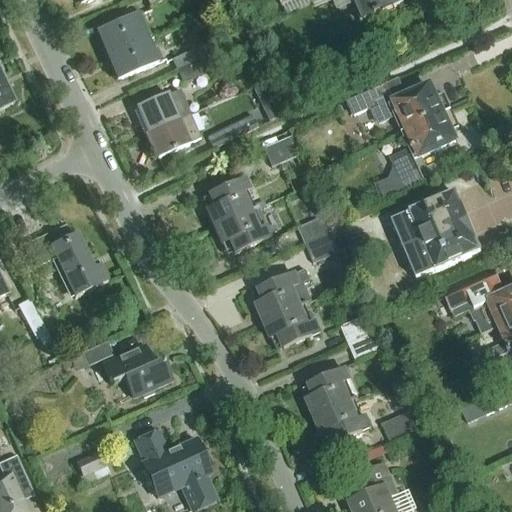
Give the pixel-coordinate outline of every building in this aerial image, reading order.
[(168,0),(144,0),(148,9),(168,0)] [(352,0),(363,23),(373,18),(374,20),(379,18),(379,16),(403,6),(400,0),(352,0)] [(99,35),(109,59),(146,44),(135,19),(99,35)] [(170,62),(175,73),(206,59),(209,57),(208,55),(217,51),(214,42),(204,47),(204,46),(170,62)] [(156,68),(146,44),(109,59),(119,83),(156,68)] [(211,71),(206,59),(175,73),(181,85),(211,71)] [(0,79),(0,112),(13,106),(0,79)] [(396,85),(348,107),(354,121),(373,112),(379,127),(394,120),(395,123),(400,120),(407,135),(450,115),(442,96),(434,100),(430,91),(404,103),(396,85)] [(147,138),(189,119),(180,96),(169,101),(168,99),(136,113),(147,138)] [(400,161),(391,165),(397,179),(403,192),(423,184),(414,165),(455,146),(450,135),(458,132),(450,115),(407,135),(414,151),(399,158),(400,161)] [(251,117),(205,140),(211,152),(264,126),(260,120),(253,123),(251,117)] [(189,150),(189,148),(200,144),(189,119),(147,138),(158,163),(189,150)] [(290,141),(262,153),(270,172),(298,160),(290,141)] [(397,179),(377,187),(383,200),(403,192),(397,179)] [(204,215),(212,232),(248,216),(240,197),(248,194),(243,183),(206,199),(212,212),(204,215)] [(416,283),(478,256),(454,198),(408,217),(408,219),(392,226),(416,283)] [(366,209),(347,217),(352,226),(370,218),(366,209)] [(248,216),(212,232),(219,249),(226,246),(232,258),(269,242),(264,231),(256,234),(248,216)] [(296,232),(304,250),(332,238),(324,220),(296,232)] [(67,228),(23,250),(34,273),(56,262),(75,302),(108,286),(100,271),(94,274),(77,238),(73,241),(67,228)] [(340,256),(332,238),(304,250),(312,268),(340,256)] [(261,308),(255,310),(263,327),(299,312),(299,310),(310,305),(303,287),(309,285),(305,274),(256,295),(261,308)] [(463,316),(468,327),(473,325),(480,339),(496,332),(511,324),(511,293),(496,301),(492,294),(501,290),(493,275),(443,297),(455,320),(463,316)] [(47,337),(30,306),(19,312),(36,343),(47,337)] [(299,312),(263,327),(270,344),(276,342),(281,354),(320,337),(315,327),(307,330),(299,312)] [(340,331),(348,349),(375,337),(367,319),(340,331)] [(511,324),(496,332),(503,347),(482,357),(486,368),(511,355),(511,324)] [(382,355),(375,337),(348,349),(355,367),(382,355)] [(111,345),(85,358),(91,371),(117,359),(111,345)] [(143,351),(101,369),(110,389),(123,383),(132,402),(141,398),(142,401),(153,397),(152,394),(170,385),(162,366),(152,371),(143,351)] [(490,386),(510,378),(505,366),(485,374),(490,386)] [(306,405),(313,422),(350,406),(342,387),(349,384),(345,374),(308,390),(313,401),(306,405)] [(511,389),(479,405),(480,407),(486,419),(511,406),(511,389)] [(433,425),(424,405),(409,412),(417,431),(433,425)] [(350,406),(313,422),(321,439),(328,436),(334,448),(370,432),(366,421),(359,424),(350,406)] [(409,416),(381,428),(389,447),(417,435),(409,416)] [(157,434),(134,445),(143,466),(141,467),(156,501),(182,490),(191,511),(201,511),(216,506),(204,480),(210,477),(195,443),(167,456),(157,434)] [(13,446),(8,435),(0,437),(0,440),(4,450),(13,446)] [(102,455),(79,465),(87,482),(82,484),(86,490),(100,484),(96,476),(109,470),(102,455)] [(0,482),(0,511),(25,511),(22,504),(33,499),(15,459),(0,466),(0,473),(4,481),(0,482)] [(362,500),(348,507),(349,511),(411,511),(405,495),(397,499),(384,468),(354,481),(362,500)] [(472,511),(469,502),(440,511),(472,511)]
